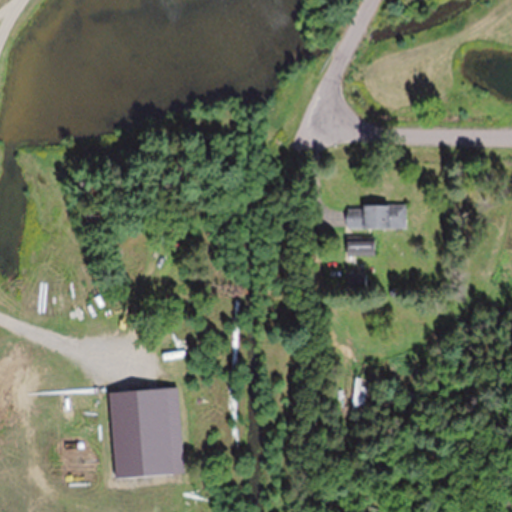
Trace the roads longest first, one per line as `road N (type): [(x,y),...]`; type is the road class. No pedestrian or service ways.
road 1 (tertiary): [(511,134),(345,134),(327,117)]
road 2 (residential): [(327,117),(330,83),(373,0)]
